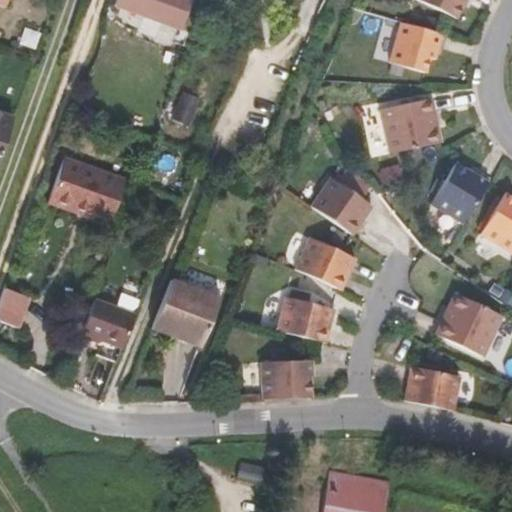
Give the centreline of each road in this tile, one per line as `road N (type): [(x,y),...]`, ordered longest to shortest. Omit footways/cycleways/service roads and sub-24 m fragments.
road 1 (residential): [(359,417),(108,425),(0,375)]
road 2 (residential): [(511,450),(359,417)]
road 3 (residential): [(511,137),(492,93),(490,50),(511,6)]
road 4 (residential): [(359,417),(362,359),(388,289)]
